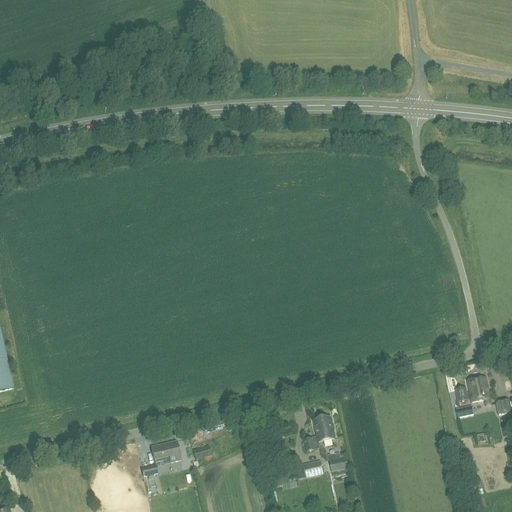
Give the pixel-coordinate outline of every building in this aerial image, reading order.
[(0,392),(13,389),(0,332),(0,392)] [(467,381),(471,403),(484,401),(485,408),(492,407),(491,400),(490,400),(485,379),(467,381)] [(455,391),(457,404),(469,401),(466,388),(455,391)] [(511,414),(509,401),(495,403),(498,417),(511,414)] [(472,407),(456,411),(457,419),(474,416),(472,407)] [(304,440),(306,453),(315,451),(314,445),(318,444),(335,440),(330,419),(313,422),(317,438),(313,439),(304,440)] [(176,443),(151,449),(154,461),(170,458),(171,463),(180,461),(176,443)] [(208,447),(193,451),(195,461),(212,457),(208,447)] [(329,462),(331,474),(349,470),(346,459),(329,462)] [(323,476),(320,462),(303,466),(306,480),(323,476)] [(143,478),(158,475),(156,465),(141,469),(143,478)] [(295,479),(287,481),(286,474),(273,476),(275,489),(283,487),(284,491),(297,488),(295,479)] [(127,497),(144,493),(140,477),(128,480),(130,491),(125,492),(127,497)]
